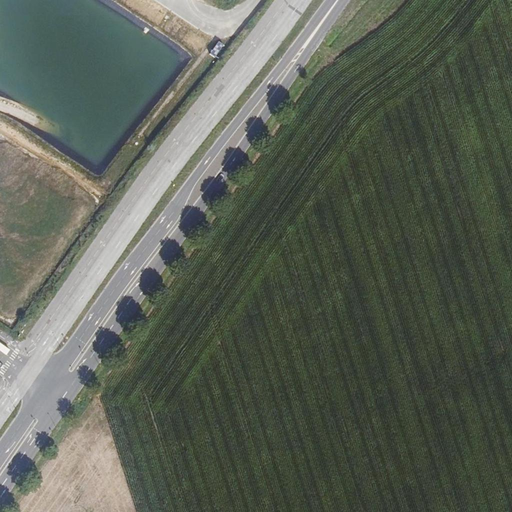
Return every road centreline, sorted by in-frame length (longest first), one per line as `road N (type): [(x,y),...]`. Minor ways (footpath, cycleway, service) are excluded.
road 1 (primary): [(0,497),(333,5)]
road 2 (primary): [(333,5),(188,185),(0,455)]
